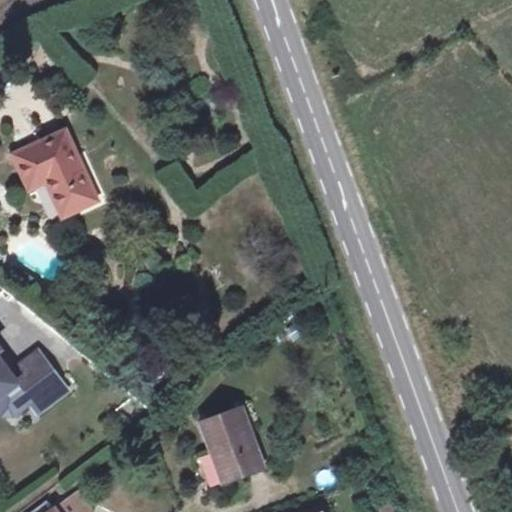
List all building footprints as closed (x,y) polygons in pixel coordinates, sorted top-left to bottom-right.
[(66,132),(17,154),(32,188),(48,180),(63,215),(97,200),(66,132)] [(15,267),(9,278),(32,290),(38,279),(15,267)] [(32,402),(40,396),(47,405),(67,390),(60,381),(39,353),(11,374),(0,359),(0,350),(1,350),(0,348),(0,397),(18,384),(28,398),(32,402)] [(18,384),(0,397),(0,398),(10,412),(28,398),(18,384)] [(40,396),(32,402),(38,411),(47,405),(40,396)] [(241,407),(202,422),(213,451),(219,449),(231,481),(265,468),(241,407)] [(54,508),(49,511),(89,511),(92,510),(78,491),(54,508)] [(48,500),(32,511),(49,511),(54,508),(48,500)]
